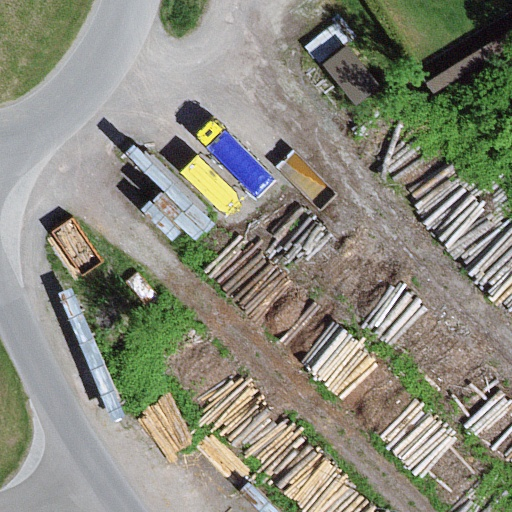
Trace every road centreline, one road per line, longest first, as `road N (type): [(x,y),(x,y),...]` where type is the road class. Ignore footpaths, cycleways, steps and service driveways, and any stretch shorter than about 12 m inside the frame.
road 1 (residential): [(0,282),(92,479),(120,511)]
road 2 (residential): [(137,0),(133,22),(46,130),(0,148)]
